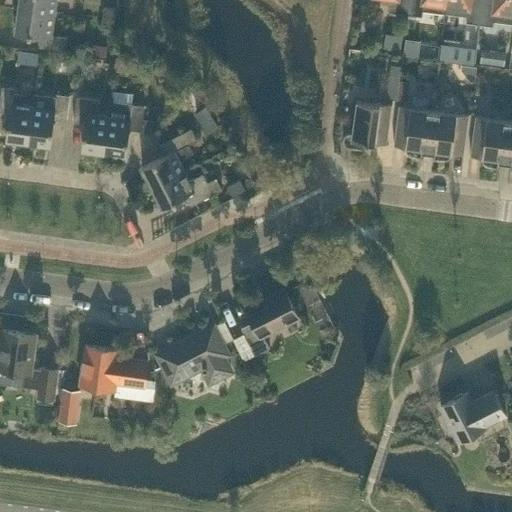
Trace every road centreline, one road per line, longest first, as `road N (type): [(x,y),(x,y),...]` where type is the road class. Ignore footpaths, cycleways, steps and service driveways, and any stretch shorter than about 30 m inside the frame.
road 1 (residential): [(166,283),(360,190),(511,212)]
road 2 (residential): [(166,283),(136,294),(0,278)]
